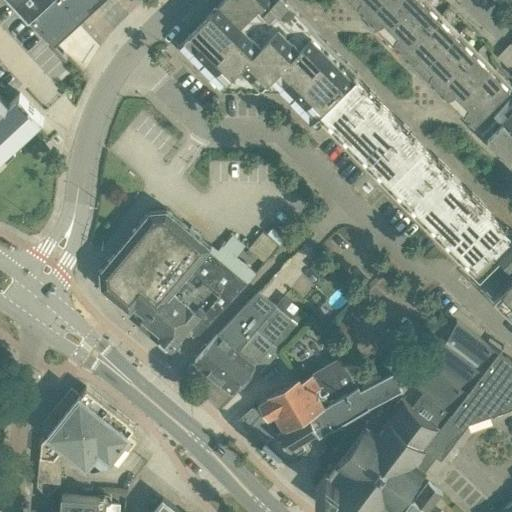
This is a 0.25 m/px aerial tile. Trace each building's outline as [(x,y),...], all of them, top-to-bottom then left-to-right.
[(14,0),(67,56),(68,55),(56,42),(101,0),(14,0)] [(273,0),(273,1),(272,0),(222,0),(198,24),(199,25),(196,27),(199,30),(188,40),(188,44),(204,59),(198,65),(220,87),(221,87),(223,89),(238,89),(241,86),(244,89),(258,89),(261,87),(268,81),(273,86),(275,84),(279,88),(278,89),(310,121),(321,111),(355,76),(358,73),(285,0),(273,0)] [(368,17),(385,0),(356,0),(353,3),(368,17)] [(391,30),(421,0),(385,0),(368,17),(382,32),(388,26),(391,30)] [(403,53),(439,18),(421,0),(391,30),(395,33),(389,39),(403,53)] [(427,65),(457,36),(439,18),(403,53),(417,68),(423,62),(427,65)] [(438,89),(475,53),(457,36),(427,65),(430,69),(424,75),(438,89)] [(462,102),(493,72),(475,53),(438,89),(452,103),(458,98),(462,102)] [(511,83),(497,69),(493,72),(462,102),(456,107),(475,126),(476,125),(511,90),(508,87),(511,83)] [(356,77),(355,76),(321,111),(476,268),(480,265),(486,271),(483,274),(484,275),(502,257),(509,264),(511,261),(511,240),(508,237),(511,233),(482,204),(356,77)] [(10,102),(0,91),(0,157),(5,153),(8,155),(16,148),(14,145),(32,127),(42,119),(44,117),(20,92),(19,94),(10,102)] [(511,162),(511,102),(482,132),(511,162)] [(175,295),(191,276),(189,275),(214,246),(167,207),(151,208),(100,269),(101,286),(130,310),(131,309),(145,320),(142,324),(144,326),(171,292),(175,295)] [(278,242),(263,229),(249,247),(264,260),(278,242)] [(236,255),(245,244),(231,233),(217,249),(214,246),(189,275),(191,276),(175,295),(171,292),(144,326),(159,339),(158,339),(159,340),(162,337),(170,344),(170,345),(172,347),(175,344),(188,329),(196,337),(214,318),(213,318),(247,283),(246,282),(255,271),(236,255)] [(320,260),(311,269),(321,278),(329,270),(320,260)] [(501,288),(495,295),(511,312),(511,276),(501,288)] [(217,333),(194,361),(213,377),(232,392),(237,386),(241,390),(259,368),(261,369),(280,348),(279,347),(289,336),(287,333),(298,322),(275,304),(258,290),(218,333),(217,333)] [(502,354),(457,319),(456,320),(457,321),(456,323),(446,342),(442,339),(441,340),(442,341),(430,362),(427,359),(426,360),(426,361),(415,382),(414,383),(423,390),(412,404),(401,396),(392,408),(389,406),(384,412),(379,408),(373,416),(365,426),(329,473),(327,471),(316,485),(328,494),(322,502),(334,511),(391,511),(424,471),(426,468),(425,468),(430,462),(436,454),(441,458),(468,424),(508,410),(510,409),(511,408),(511,358),(507,354),(505,356),(502,354)] [(254,404),(246,411),(252,421),(249,424),(266,440),(267,438),(315,405),(317,409),(347,392),(365,377),(372,372),(352,352),(341,358),(341,357),(327,365),(313,372),(302,379),(300,375),(282,386),(274,390),(258,399),(259,400),(258,403),(259,404),(256,406),(254,404)] [(403,386),(394,368),(369,383),(365,377),(347,392),(317,409),(315,405),(267,438),(266,440),(267,441),(267,440),(285,457),(304,446),(301,441),(318,431),(318,430),(351,410),(355,414),(371,405),(403,386)] [(136,425),(87,386),(80,394),(72,388),(44,421),(38,485),(48,495),(57,487),(61,483),(63,465),(72,453),(86,464),(88,464),(95,455),(102,461),(107,461),(110,458),(118,464),(131,449),(138,440),(129,434),(136,425)] [(429,511),(428,510),(444,493),(444,492),(430,482),(414,499),(412,497),(401,511),(444,511),(442,510),(440,511),(429,511)] [(99,511),(101,496),(62,493),(60,511),(99,511)] [(184,511),(165,497),(152,511),(184,511)] [(498,511),(511,511),(511,498),(498,511)] [(120,511),(121,503),(108,502),(107,511),(120,511)]
